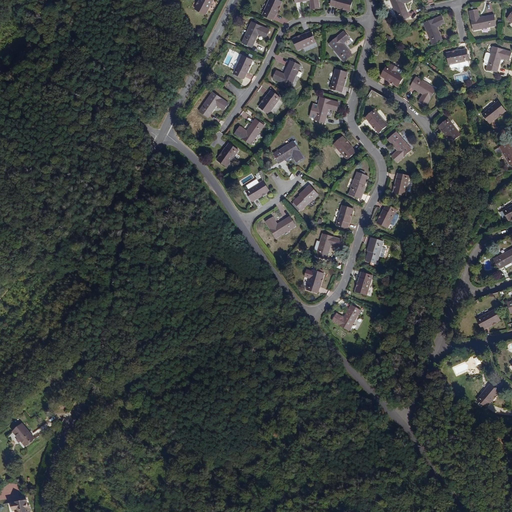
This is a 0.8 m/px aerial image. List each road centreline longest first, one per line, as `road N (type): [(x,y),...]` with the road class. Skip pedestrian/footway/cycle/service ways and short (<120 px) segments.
road 1 (tertiary): [(163,131),(109,283),(100,355),(53,456),(48,511)]
road 2 (residential): [(312,315),(341,290),(382,184),(377,154),(350,119),(358,80)]
road 3 (track): [(214,511),(144,384),(108,291)]
road 4 (residential): [(370,20),(292,24),(228,124)]
road 5 (unclassified): [(51,0),(136,112),(163,131)]
road 6 (tertiary): [(234,0),(163,131)]
road 7 (unclassified): [(312,315),(405,427)]
road 8 (unclassified): [(163,131),(241,225)]
